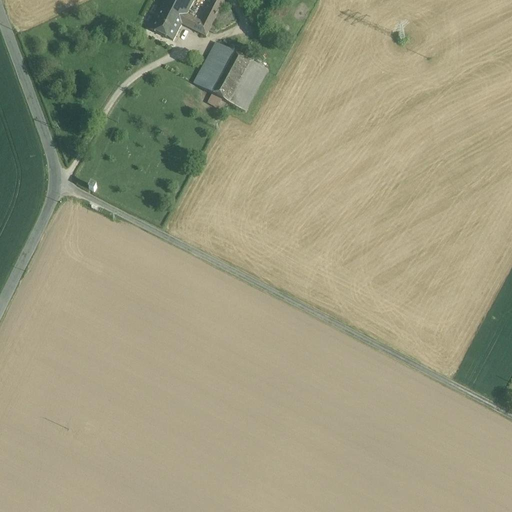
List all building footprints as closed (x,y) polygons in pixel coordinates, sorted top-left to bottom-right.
[(194,0),(164,0),(161,8),(184,20),(187,14),(194,0)] [(212,0),(201,22),(187,14),(184,20),(182,25),(206,37),(225,1),(223,0),(212,0)] [(184,20),(161,8),(150,29),(173,41),(182,25),(184,20)] [(218,42),(194,84),(207,92),(231,50),(218,42)] [(253,62),(231,50),(207,92),(212,94),(222,100),(230,104),(253,62)] [(253,62),(230,104),(245,113),(269,71),(253,62)] [(217,108),(222,100),(212,94),(207,103),(217,108)] [(89,190),(94,193),(96,190),(97,187),(95,186),(92,185),(90,187),(89,190)]
